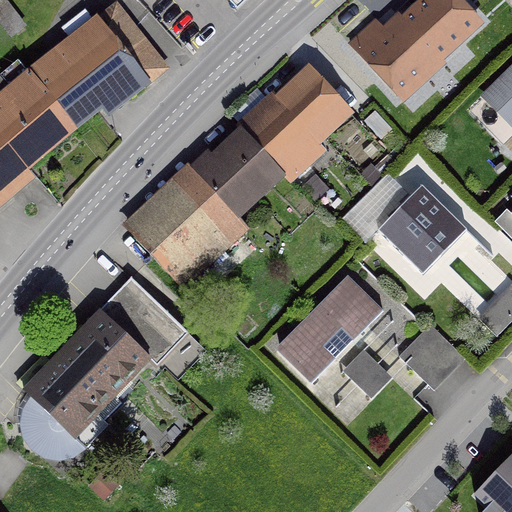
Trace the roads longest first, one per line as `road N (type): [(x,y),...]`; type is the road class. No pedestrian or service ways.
road 1 (primary): [(0,314),(184,105),(295,0)]
road 2 (residential): [(361,511),(511,355)]
